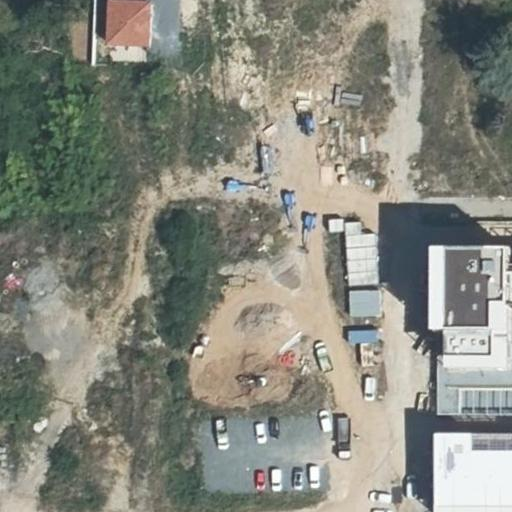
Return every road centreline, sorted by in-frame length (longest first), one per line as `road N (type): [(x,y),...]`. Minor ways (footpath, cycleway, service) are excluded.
road 1 (residential): [(410,0),(397,511)]
road 2 (unknown): [(46,511),(74,337)]
